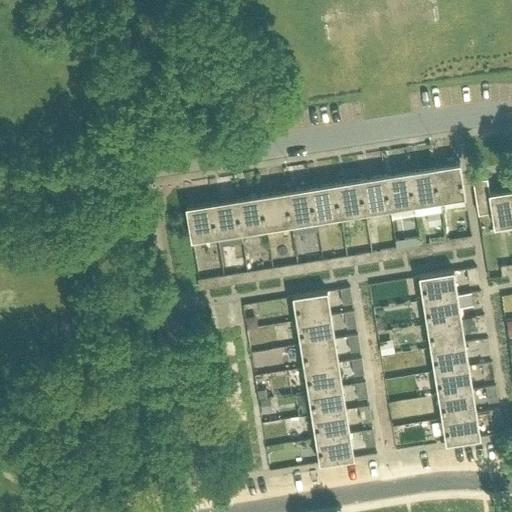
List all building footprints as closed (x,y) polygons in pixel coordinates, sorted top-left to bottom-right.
[(434,165),(440,199),(466,195),(460,161),(434,165)] [(415,203),(440,199),(434,165),(410,169),(415,203)] [(410,169),(385,173),(390,206),(415,203),(410,169)] [(366,210),(390,206),(385,173),(360,177),(366,210)] [(341,214),(366,210),(360,177),(336,181),(341,214)] [(511,221),(511,186),(490,191),(488,177),(474,179),(479,213),(493,211),(495,224),(511,221)] [(316,218),(341,214),(336,181),(311,185),(316,218)] [(292,222),(316,218),(311,185),(286,188),(292,222)] [(267,226),(292,222),(286,188),(261,192),(267,226)] [(242,230),(267,226),(261,192),(237,196),(242,230)] [(217,234),(242,230),(237,196),(212,200),(217,234)] [(192,238),(217,234),(212,200),(186,204),(192,238)] [(457,246),(473,243),(472,234),(456,237),(457,245),(457,246)] [(432,250),(448,247),(446,238),(430,241),(432,249),(432,250)] [(407,254),(423,251),(421,242),(406,245),(407,253),(407,254)] [(383,258),(398,255),(397,246),(381,249),(382,257),(383,258)] [(358,262),(373,259),(372,250),(356,252),(358,261),(358,262)] [(333,266),(349,263),(347,254),(332,256),(333,265),(333,266)] [(308,270),(324,267),(323,258),(307,260),(308,269),(308,270)] [(284,274),(299,271),(298,262),(282,264),(284,273),(284,274)] [(469,283),(479,281),(476,265),(466,267),(469,283)] [(259,277),(275,275),(274,274),(273,266),(257,268),(259,277)] [(423,298),(458,292),(454,268),(420,273),(423,298)] [(234,281),(250,279),(250,278),(248,270),(233,272),(234,281)] [(209,285),(225,283),(225,282),(224,274),(208,276),(209,285)] [(342,303),(352,301),(350,285),(340,287),(342,303)] [(297,318),(331,313),(327,288),(293,294),(297,318)] [(473,306),(482,305),(480,289),(470,290),(473,306)] [(427,321),(462,316),(458,292),(423,298),(427,321)] [(346,326),(356,325),(354,309),(344,311),(346,326)] [(301,342),(335,336),(331,313),(297,318),(301,342)] [(462,316),(427,321),(431,345),(466,340),(467,339),(477,337),(476,330),(486,328),(484,313),(462,316)] [(350,350),(360,349),(357,332),(347,334),(350,350)] [(304,365),(339,360),(335,336),(301,342),(304,365)] [(487,336),(477,337),(467,339),(468,349),(479,348),(480,354),(490,352),(487,336)] [(379,341),(381,353),(394,350),(392,339),(379,341)] [(435,369),(469,363),(466,340),(431,345),(435,369)] [(354,374),(364,372),(361,356),(351,358),(354,374)] [(308,389),(343,383),(339,360),(304,365),(308,389)] [(484,377),(494,376),(491,360),(481,361),(484,377)] [(439,392),(473,387),(469,363),(435,369),(439,392)] [(358,397),(367,396),(365,380),(355,381),(358,397)] [(312,413),(347,407),(343,383),(308,389),(312,413)] [(488,401),(497,399),(495,383),(485,385),(488,401)] [(442,416),(477,410),(473,387),(439,392),(442,416)] [(361,421),(371,420),(369,403),(359,405),(361,421)] [(316,436),(350,431),(347,407),(312,413),(316,436)] [(491,424),(501,423),(499,407),(489,408),(491,424)] [(477,410),(442,416),(446,440),(481,435),(477,410)] [(365,444),(375,443),(372,427),(363,429),(365,444)] [(350,431),(316,436),(320,461),(354,455),(350,431)]
